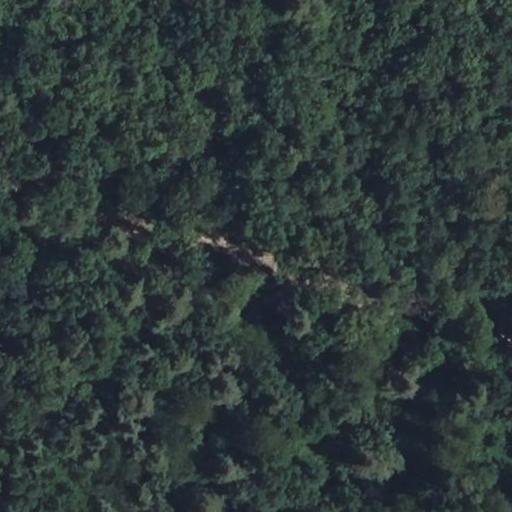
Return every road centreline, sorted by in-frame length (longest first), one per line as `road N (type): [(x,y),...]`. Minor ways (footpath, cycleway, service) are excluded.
road 1 (track): [(511,325),(287,214),(100,166),(0,127)]
road 2 (track): [(0,189),(50,208),(132,220),(362,313)]
